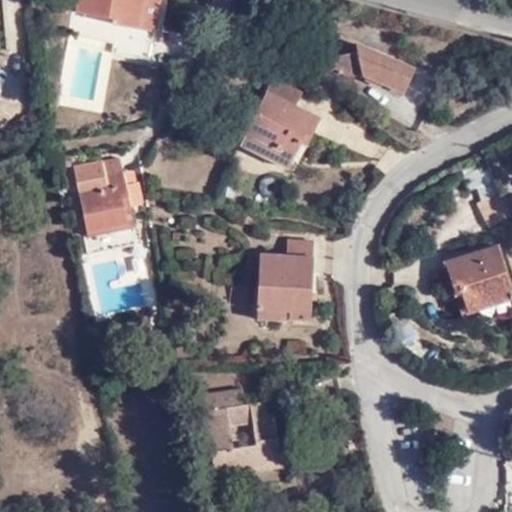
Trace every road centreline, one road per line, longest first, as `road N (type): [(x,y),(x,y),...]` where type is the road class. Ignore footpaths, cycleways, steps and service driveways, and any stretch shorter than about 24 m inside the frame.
road 1 (residential): [(511,123),(386,214),(360,255),(358,303),(376,366)]
road 2 (residential): [(376,366),(406,497),(432,511)]
